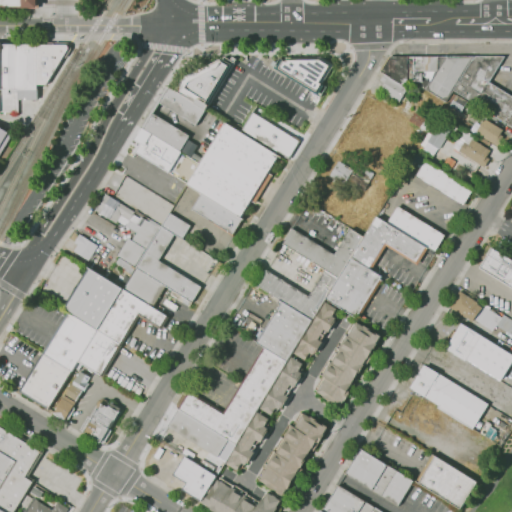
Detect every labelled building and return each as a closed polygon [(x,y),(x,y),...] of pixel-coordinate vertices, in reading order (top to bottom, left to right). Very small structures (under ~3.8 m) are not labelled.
[(0,0),(32,0),(32,8),(0,7),(0,0)] [(0,45),(63,45),(65,49),(44,85),(33,86),(33,99),(15,99),(15,112),(0,112),(0,45)] [(221,56),(231,62),(194,127),(156,103),(166,87),(171,90),(178,77),(221,56)] [(388,56),(407,56),(407,88),(388,77),(388,56)] [(408,57),(436,56),(436,67),(428,79),(408,79),(408,57)] [(443,57),(470,56),(443,103),(422,89),(443,57)] [(471,57),(503,56),(486,82),(511,97),(511,125),(511,127),(451,91),(471,57)] [(271,67),(278,57),(317,57),(331,65),(315,94),(271,67)] [(385,79),(403,90),(395,103),(377,92),(385,79)] [(151,112),(190,136),(180,151),(142,127),(151,112)] [(252,112),(299,140),(287,159),(241,131),(252,112)] [(440,119),(452,126),(439,149),(427,141),(440,119)] [(482,119),(504,132),(496,145),(474,132),(482,119)] [(279,156),(269,173),(274,176),(257,205),(252,202),(243,218),(187,185),(225,122),(279,156)] [(0,130),(9,136),(0,150),(0,130)] [(490,151),(480,167),(450,148),(460,132),(490,151)] [(137,154),(150,133),(199,163),(194,171),(178,161),(170,174),(137,154)] [(336,160),(352,168),(343,185),(327,177),(336,160)] [(470,190),(461,205),(412,175),(422,160),(470,190)] [(101,194),(131,213),(126,221),(118,216),(113,224),(91,211),(101,194)] [(187,210),(198,194),(239,220),(229,236),(187,210)] [(395,206),(443,235),(433,252),(385,223),(395,206)] [(166,213),(188,226),(179,241),(157,227),(166,213)] [(374,217),(425,248),(415,265),(383,246),(369,270),(349,257),(374,217)] [(115,256),(125,239),(129,241),(143,219),(156,226),(132,266),(115,256)] [(199,288),(189,303),(132,268),(157,227),(170,235),(155,261),(199,288)] [(289,228),(331,254),(347,228),(360,237),(334,279),(279,244),(289,228)] [(77,234),(96,247),(86,262),(72,253),(75,248),(70,245),(77,234)] [(490,248),(511,261),(511,290),(477,269),(490,248)] [(348,259),(380,279),(354,320),(322,301),(348,259)] [(84,269),(118,289),(93,331),(59,311),(84,269)] [(133,270),(161,288),(149,307),(120,290),(133,270)] [(262,271),(306,298),(322,271),(335,279),(310,320),(253,286),(262,271)] [(93,333),(119,289),(149,307),(166,317),(160,326),(137,313),(117,347),(93,333)] [(457,293),(480,306),(470,323),(447,309),(457,293)] [(323,303),(337,312),(239,472),(225,463),(323,303)] [(279,303),(309,322),(284,362),(254,344),(279,303)] [(483,304),(511,322),(511,335),(497,326),(493,332),(473,320),(483,304)] [(64,314),(92,332),(68,372),(39,354),(64,314)] [(352,322),(377,337),(335,407),(310,391),(352,322)] [(459,325),(511,357),(511,359),(497,383),(443,349),(459,325)] [(93,334),(117,348),(99,379),(75,364),(93,334)] [(260,349),(283,363),(233,445),(175,410),(186,393),(220,414),(260,349)] [(14,392),(38,354),(67,373),(43,410),(14,392)] [(421,367),(485,405),(469,430),(406,392),(421,367)] [(52,414),(76,373),(87,380),(62,421),(52,414)] [(98,401),(117,413),(99,443),(79,431),(98,401)] [(174,411),(233,446),(223,463),(164,427),(174,411)] [(297,413),(323,429),(281,497),(256,481),(297,413)] [(0,511),(0,425),(1,424),(45,452),(29,477),(37,481),(17,511),(0,511)] [(357,447),(411,481),(395,505),(342,472),(357,447)] [(429,453),(474,481),(457,508),(412,481),(429,453)] [(181,456),(214,476),(197,503),(176,490),(180,483),(169,476),(181,456)] [(217,477),(255,501),(261,490),(278,501),(271,511),(212,511),(200,504),(217,477)] [(334,484),(379,511),(322,511),(318,509),(334,484)] [(30,511),(37,501),(48,508),(53,499),(65,507),(61,511),(30,511)]
